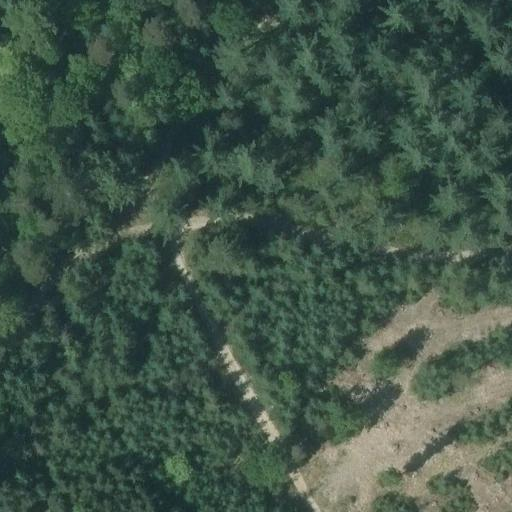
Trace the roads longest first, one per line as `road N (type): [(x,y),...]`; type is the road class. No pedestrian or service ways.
road 1 (track): [(511,257),(412,259),(257,223),(154,231),(111,242),(58,272),(0,344)]
road 2 (track): [(0,251),(49,221),(134,198),(206,66),(262,14),(295,0)]
road 3 (track): [(306,511),(134,198)]
